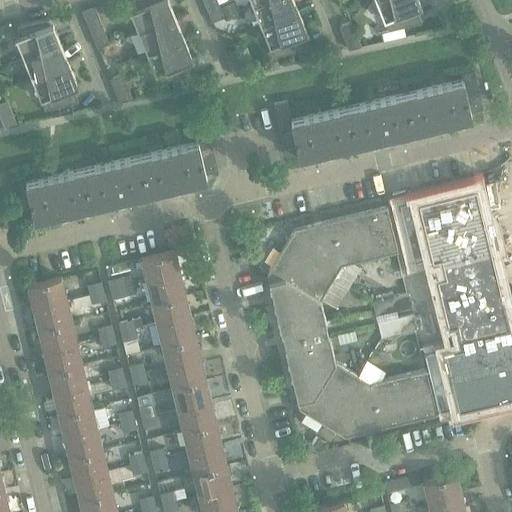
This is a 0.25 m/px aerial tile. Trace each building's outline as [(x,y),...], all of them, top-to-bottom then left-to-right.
[(131,13),(139,32),(174,18),(166,0),(131,0),(134,9),(129,11),(130,13),(131,13)] [(203,0),(209,14),(221,10),(216,0),(203,0)] [(261,26),(296,11),(291,0),(266,0),(253,6),(261,26)] [(375,0),(384,20),(388,30),(418,23),(417,23),(411,9),(422,5),(421,3),(420,3),(418,0),(375,0)] [(94,41),(106,36),(95,8),(85,12),(84,10),(82,11),(94,41)] [(224,17),(221,10),(209,14),(212,22),(224,17)] [(299,19),(296,11),(261,26),(270,47),(270,46),(274,57),(304,50),(303,49),(297,35),(308,31),(307,30),(306,30),(301,18),(299,19)] [(16,39),(24,58),(59,44),(49,20),(49,18),(17,26),(20,36),(15,38),(15,40),(16,39)] [(147,52),(182,38),(174,18),(139,32),(147,52)] [(348,50),(361,47),(351,22),(339,27),(348,50)] [(110,43),(106,36),(94,41),(98,48),(110,43)] [(185,46),(182,38),(147,52),(155,73),(160,83),(189,76),(188,76),(182,62),(193,58),(192,56),(187,45),(185,46)] [(67,64),(59,44),(24,58),(32,78),(67,64)] [(234,76),(247,73),(236,48),(225,53),(234,76)] [(70,72),(67,64),(32,78),(41,99),(45,110),(75,103),(74,102),(68,88),(79,84),(78,83),(77,83),(72,71),(70,72)] [(462,75),(463,80),(471,112),(482,109),(474,72),(462,75)] [(120,103),(132,99),(122,74),(110,79),(120,103)] [(472,116),(471,112),(463,80),(405,94),(414,129),(437,124),(438,132),(449,129),(447,122),(472,116)] [(392,143),(391,135),(414,129),(405,94),(348,107),(357,143),(380,137),(382,145),(392,143)] [(286,100),(275,103),(280,130),(292,127),(291,120),(286,100)] [(0,116),(5,129),(18,126),(7,101),(0,103),(0,116)] [(299,156),(323,151),(325,159),(335,156),(334,148),(357,143),(348,107),(291,120),(292,127),(297,146),(298,153),(299,156)] [(206,174),(217,171),(209,132),(196,131),(198,142),(206,174)] [(283,133),(286,145),(295,143),(293,131),(283,133)] [(172,186),(174,194),(184,191),(182,184),(207,178),(206,174),(198,142),(140,156),(149,191),(172,186)] [(297,146),(285,149),(286,156),(298,153),(297,146)] [(115,199),(117,207),(128,205),(126,197),(149,191),(140,156),(84,169),(92,205),(115,199)] [(58,213),(60,221),(71,218),(69,210),(92,205),(84,169),(26,183),(33,214),(34,218),(58,213)] [(21,217),(33,214),(26,183),(24,177),(13,180),(21,217)] [(511,179),(489,186),(502,242),(511,240),(511,179)] [(476,186),(400,204),(415,263),(440,257),(445,274),(435,276),(447,326),(457,324),(462,345),(426,354),(440,413),(511,395),(511,333),(506,310),(492,252),(497,251),(490,223),(485,224),(476,186)] [(293,230),(267,273),(299,409),(343,436),(440,413),(426,354),(353,371),(332,283),(415,263),(400,204),(293,230)] [(180,272),(175,250),(142,258),(147,280),(180,272)] [(147,280),(152,302),(185,293),(180,272),(147,280)] [(67,299),(61,277),(28,285),(34,307),(67,299)] [(122,277),(109,280),(108,280),(111,290),(125,286),(122,277)] [(101,282),(88,285),(90,294),(104,291),(101,282)] [(111,290),(113,299),(127,295),(125,286),(111,290)] [(90,294),(92,304),(106,300),(104,291),(90,294)] [(152,302),(157,323),(190,315),(185,293),(152,302)] [(380,333),(417,329),(413,293),(376,297),(380,333)] [(39,329),(72,321),(67,299),(34,307),(39,329)] [(157,323),(163,345),(196,337),(190,315),(157,323)] [(135,329),(133,319),(119,323),(121,332),(135,329)] [(77,342),(72,321),(39,329),(44,350),(77,342)] [(114,334),(112,324),(98,328),(100,337),(114,334)] [(137,338),(135,329),(121,332),(123,341),(137,338)] [(100,337),(102,346),(116,343),(114,334),(100,337)] [(163,345),(168,366),(201,358),(196,337),(163,345)] [(82,364),(77,342),(44,350),(49,372),(82,364)] [(168,366),(173,388),(206,380),(201,358),(168,366)] [(145,372),(143,362),(129,365),(131,375),(145,372)] [(54,393),(87,385),(82,364),(49,372),(54,393)] [(124,376),(122,367),(108,370),(110,380),(124,376)] [(147,381),(145,372),(131,375),(133,384),(147,381)] [(127,386),(124,376),(110,380),(113,389),(127,386)] [(173,388),(178,409),(211,401),(206,380),(173,388)] [(92,405),(87,385),(54,393),(59,413),(92,405)] [(178,409),(183,431),(216,423),(211,401),(178,409)] [(98,428),(92,405),(59,413),(65,436),(98,428)] [(155,414),(153,405),(139,408),(141,417),(155,414)] [(135,419),(132,410),(118,413),(121,422),(135,419)] [(141,417),(144,427),(158,423),(155,414),(141,417)] [(137,428),(135,419),(121,422),(123,432),(137,428)] [(183,431),(189,452),(222,444),(216,423),(183,431)] [(70,457),(103,449),(98,428),(65,436),(70,457)] [(189,452),(194,474),(227,466),(222,444),(189,452)] [(166,457),(163,447),(149,451),(152,460),(166,457)] [(108,470),(103,449),(70,457),(75,478),(108,470)] [(145,462),(143,452),(129,456),(131,465),(145,462)] [(168,466),(166,457),(152,460),(154,469),(168,466)] [(147,471),(145,462),(131,465),(133,474),(147,471)] [(232,487),(227,466),(194,474),(199,496),(232,487)] [(80,500),(113,492),(108,470),(75,478),(80,500)] [(419,481),(417,473),(384,481),(386,489),(419,481)] [(457,474),(424,482),(429,504),(462,497),(457,474)] [(199,496),(203,511),(224,511),(237,509),(232,487),(199,496)] [(176,500),(174,490),(160,494),(162,503),(176,500)] [(117,511),(113,492),(80,500),(82,511),(117,511)] [(0,511),(9,511),(6,494),(0,495),(0,511)] [(155,504),(153,495),(139,498),(141,508),(155,504)] [(431,511),(466,511),(462,497),(429,504),(431,511)] [(165,511),(178,509),(176,500),(162,503),(164,511),(165,511)] [(311,511),(346,511),(344,500),(310,508),(311,511)] [(397,511),(406,510),(404,500),(390,504),(391,511),(397,511)]
